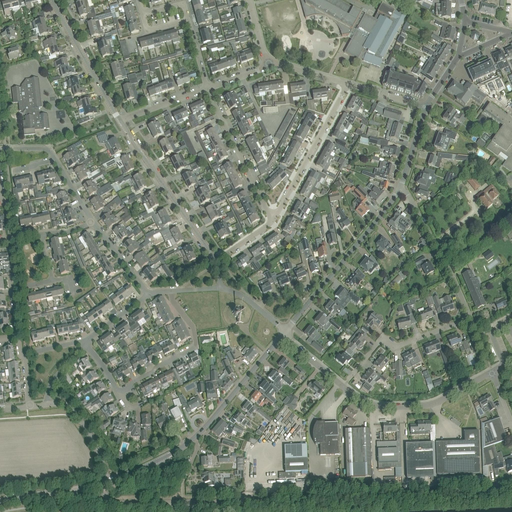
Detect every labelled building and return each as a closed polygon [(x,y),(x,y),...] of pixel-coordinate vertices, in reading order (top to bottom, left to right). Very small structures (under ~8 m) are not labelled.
[(12,0),(13,2),(10,3),(12,9),(22,6),(22,3),(20,0),(12,0)] [(20,0),(22,3),(25,3),(27,9),(32,8),(31,4),(33,3),(34,5),(34,4),(32,0),(20,0)] [(90,0),(77,4),(79,10),(90,7),(94,6),(93,4),(92,4),(90,0)] [(358,59),(380,67),(381,63),(382,61),(381,60),(383,58),(406,16),(400,13),(399,14),(395,12),(382,5),(373,20),(336,0),(300,0),(306,20),(308,19),(311,18),(314,17),(317,17),(321,17),(325,18),(329,19),(332,21),(334,23),(337,26),(340,30),(342,36),(350,35),(353,37),(344,55),(357,62),(358,59)] [(480,13),(488,15),(491,0),(472,0),(473,7),(478,6),(478,9),(481,10),(481,11),(480,13),(481,13),(480,13)] [(491,0),(488,15),(496,17),(498,9),(497,9),(499,0),(499,1),(499,0),(491,0)] [(9,10),(12,9),(10,3),(3,5),(2,2),(0,2),(0,8),(0,10),(4,9),(5,15),(10,14),(9,10)] [(441,5),(436,5),(436,13),(442,14),(452,14),(452,11),(450,11),(451,3),(441,3),(441,5)] [(201,6),(194,8),(196,14),(206,11),(204,5),(201,6)] [(90,7),(79,10),(81,17),(92,14),(90,7)] [(123,16),(126,15),(134,13),(132,7),(125,9),(126,13),(123,14),(123,16)] [(231,14),(232,17),(241,15),(240,8),(233,10),(234,14),(231,14)] [(112,16),(113,19),(117,18),(120,17),(118,12),(115,13),(114,9),(111,10),(112,13),(112,16)] [(206,11),(196,14),(197,20),(207,17),(206,11)] [(126,15),(128,21),(136,19),(134,13),(126,15)] [(218,14),(212,16),(212,19),(214,25),(213,25),(213,26),(220,24),(218,14)] [(32,22),(34,30),(45,27),(43,19),(45,19),(44,15),(37,17),(38,21),(32,22)] [(207,17),(197,20),(199,26),(204,25),(205,24),(206,24),(205,21),(208,20),(207,17)] [(128,21),(130,28),(137,26),(136,19),(128,21)] [(234,26),(235,29),(244,26),(243,20),(236,22),(237,25),(234,26)] [(88,24),(90,31),(101,28),(100,27),(99,21),(88,24)] [(14,26),(10,27),(5,28),(6,32),(5,33),(2,34),(3,37),(6,36),(10,40),(16,39),(13,30),(14,29),(14,26)] [(139,32),(137,26),(130,28),(131,34),(139,32)] [(246,33),(244,26),(235,29),(236,32),(238,31),(239,34),(240,37),(245,36),(244,33),(246,33)] [(46,29),(45,27),(34,30),(35,29),(37,34),(40,33),(41,36),(52,33),(51,28),(46,29)] [(101,29),(101,28),(90,31),(92,37),(102,35),(104,35),(103,31),(101,32),(101,29)] [(441,31),(440,38),(444,40),(448,41),(453,42),(456,31),(448,28),(446,33),(441,31)] [(210,29),(200,32),(202,38),(212,35),(211,32),(210,29)] [(170,33),(172,41),(173,44),(179,42),(178,39),(176,31),(170,33)] [(470,37),(470,40),(471,41),(473,42),(474,42),(476,42),(478,41),(479,40),(480,38),(480,37),(479,34),(478,33),(476,33),(475,32),(473,33),(471,34),(470,35),(470,37)] [(164,35),(166,42),(172,41),(170,33),(164,35)] [(48,46),(49,49),(56,47),(54,39),(57,39),(56,35),(48,37),(49,41),(48,41),(47,40),(45,40),(45,42),(44,42),(45,47),(48,46)] [(158,36),(160,44),(166,42),(164,35),(158,36)] [(212,35),(202,38),(204,44),(207,43),(208,46),(213,44),(214,44),(214,41),(212,36),(212,35)] [(430,39),(430,40),(439,46),(443,40),(433,35),(432,35),(430,39)] [(152,38),(154,46),(155,48),(161,46),(160,44),(158,36),(152,38)] [(146,40),(148,47),(154,46),(152,38),(146,40)] [(142,49),(148,47),(146,40),(140,41),(142,49)] [(109,41),(99,44),(100,47),(99,48),(100,51),(101,51),(111,48),(109,41)] [(223,46),(224,46),(223,43),(217,45),(217,48),(218,52),(222,51),(223,53),(225,52),(223,46)] [(439,49),(441,50),(448,54),(452,48),(448,46),(445,44),(442,48),(440,46),(439,49)] [(10,60),(14,59),(19,58),(17,53),(19,53),(18,49),(19,48),(18,45),(17,45),(12,47),(13,50),(8,52),(10,55),(8,56),(10,60)] [(57,49),(56,47),(49,49),(47,49),(48,53),(51,52),(52,56),(63,53),(62,48),(57,49)] [(111,48),(101,51),(103,58),(114,55),(112,48),(111,48)] [(438,55),(445,60),(448,54),(441,50),(440,51),(438,49),(437,52),(436,54),(438,55)] [(250,50),(244,52),(247,62),(253,59),(250,50)] [(241,64),(247,62),(243,51),(235,54),(237,61),(240,60),(241,64)] [(494,56),(493,56),(494,59),(495,61),(500,71),(504,69),(505,69),(509,67),(505,58),(502,52),(497,54),(496,54),(494,55),(494,56)] [(434,60),(442,65),(445,60),(438,55),(436,54),(434,56),(433,55),(431,58),(432,58),(432,59),(434,60)] [(59,69),(60,69),(68,67),(66,60),(68,59),(67,55),(60,57),(61,61),(55,62),(57,67),(61,66),(61,68),(59,69)] [(228,61),(230,68),(236,66),(233,58),(228,61)] [(385,66),(391,68),(394,61),(389,58),(385,66)] [(433,65),(439,69),(442,65),(434,60),(432,59),(430,58),(427,62),(428,63),(432,65),(431,65),(433,66),(433,65)] [(216,65),(218,72),(224,70),(222,63),(218,64),(217,60),(215,61),(216,65)] [(212,74),(218,72),(216,65),(215,61),(208,63),(212,74)] [(222,63),(224,70),(230,68),(228,61),(222,63)] [(468,71),(473,83),(496,73),(490,61),(482,65),(481,63),(473,67),(474,69),(468,71)] [(423,68),(435,76),(439,69),(433,65),(433,66),(431,65),(432,65),(428,63),(427,62),(423,68)] [(111,66),(113,72),(124,69),(122,63),(111,66)] [(68,69),(68,67),(60,69),(61,74),(63,73),(63,76),(74,73),(73,68),(68,69)] [(432,82),(435,76),(423,68),(422,71),(415,67),(412,72),(418,76),(420,74),(427,79),(432,82)] [(126,76),(124,69),(113,72),(115,79),(126,76)] [(182,78),(184,84),(190,82),(189,79),(194,78),(192,74),(188,75),(186,71),(180,73),(182,78)] [(414,95),(421,98),(427,87),(419,83),(419,84),(417,83),(417,81),(394,75),(395,72),(390,71),(389,75),(386,74),(382,86),(390,88),(397,90),(412,95),(412,93),(414,94),(414,95)] [(178,87),(184,84),(182,78),(180,73),(177,74),(179,79),(176,80),(178,87)] [(72,77),(66,79),(67,82),(66,82),(68,90),(71,89),(79,87),(80,87),(79,86),(80,85),(79,82),(78,82),(77,79),(79,79),(78,75),(73,77),(72,77)] [(124,87),(125,94),(136,91),(134,85),(138,83),(138,82),(140,82),(139,81),(144,80),(143,77),(129,81),(130,86),(124,87)] [(14,88),(12,89),(13,93),(14,93),(14,95),(13,95),(13,97),(14,97),(14,98),(13,99),(14,102),(14,103),(18,103),(19,103),(20,111),(22,111),(23,112),(26,114),(26,117),(25,117),(25,121),(26,126),(23,126),(24,136),(35,134),(35,130),(40,130),(50,129),(49,124),(48,114),(40,115),(39,109),(40,109),(40,108),(42,108),(39,78),(26,80),(22,86),(21,86),(22,87),(14,88)] [(166,83),(168,90),(174,88),(171,79),(165,81),(166,83)] [(160,86),(162,92),(168,90),(166,83),(165,81),(166,84),(160,86)] [(499,81),(492,84),(495,92),(503,89),(499,81)] [(154,88),(156,95),(162,92),(160,86),(159,82),(153,84),(154,88)] [(276,83),(278,94),(284,93),(283,82),(276,83)] [(454,82),(447,91),(458,98),(456,100),(465,106),(470,99),(480,106),(486,98),(464,82),(463,84),(461,83),(461,84),(460,86),(454,82)] [(150,97),(156,95),(154,88),(153,84),(150,85),(151,89),(148,90),(150,97)] [(297,85),(299,97),(306,96),(305,84),(297,85)] [(492,84),(482,89),(489,95),(495,92),(492,84)] [(259,94),(265,93),(264,85),(258,86),(254,87),(255,95),(259,94)] [(288,94),(289,104),(294,106),(293,98),(299,97),(297,85),(290,86),(291,94),(288,94)] [(79,87),(71,89),(73,89),(75,96),(81,95),(86,93),(84,88),(80,89),(80,87),(79,87)] [(320,91),(321,99),(328,98),(328,101),(332,100),(330,91),(327,92),(327,90),(320,91)] [(136,91),(125,94),(127,101),(133,99),(133,101),(138,99),(136,91)] [(310,101),(312,111),(315,112),(315,109),(316,109),(316,106),(316,104),(317,104),(317,100),(321,99),(320,91),(312,92),(314,100),(310,101)] [(235,92),(224,98),(227,104),(238,98),(235,92)] [(285,102),(279,102),(279,105),(286,105),(289,104),(288,94),(284,95),(285,102)] [(83,101),(78,103),(79,107),(80,110),(84,109),(90,107),(88,100),(90,99),(89,95),(85,97),(82,97),(83,101)] [(238,98),(227,104),(230,109),(233,108),(234,110),(242,106),(238,98)] [(353,98),(350,104),(360,109),(363,103),(353,98)] [(196,105),(201,116),(204,114),(202,110),(206,109),(202,102),(196,105)] [(375,110),(373,114),(374,111),(378,113),(377,115),(383,116),(383,117),(399,121),(400,119),(398,118),(398,116),(397,115),(398,112),(385,109),(384,108),(384,107),(379,104),(379,103),(375,110)] [(360,109),(350,104),(347,109),(357,115),(360,109)] [(190,108),(193,115),(196,113),(198,117),(201,116),(196,105),(190,108)] [(490,105),(484,113),(503,127),(487,148),(498,156),(500,152),(509,158),(503,166),(511,172),(511,144),(511,143),(511,134),(511,133),(511,118),(507,115),(506,117),(490,105)] [(80,110),(79,110),(80,114),(81,114),(85,113),(86,116),(97,113),(95,108),(91,110),(90,107),(84,109),(80,110)] [(235,120),(242,117),(238,108),(235,110),(236,112),(232,114),(235,120)] [(443,119),(447,122),(450,124),(455,117),(457,119),(462,122),(466,116),(461,113),(459,116),(457,114),(450,109),(448,112),(447,114),(447,113),(443,119)] [(179,112),(183,120),(189,117),(185,110),(179,112)] [(307,118),(305,121),(313,125),(316,119),(311,117),(311,116),(313,113),(306,111),(304,116),(307,118)] [(168,112),(164,114),(166,118),(169,124),(171,123),(173,122),(170,116),(168,112)] [(183,122),(183,120),(179,112),(173,115),(177,123),(177,124),(183,122)] [(344,114),(341,120),(350,125),(351,126),(355,120),(344,114)] [(235,120),(238,125),(247,121),(244,115),(235,120)] [(289,126),(292,128),(298,116),(296,115),(289,126)] [(487,118),(482,115),(477,121),(486,127),(488,124),(484,121),(487,118)] [(341,120),(338,126),(347,130),(350,125),(341,120)] [(397,125),(398,121),(395,120),(393,124),(390,123),(388,130),(400,134),(402,127),(397,125)] [(238,125),(241,131),(250,127),(247,121),(238,125)] [(305,121),(302,126),(310,130),(313,125),(305,121)] [(358,128),(357,129),(363,132),(367,124),(362,121),(361,123),(363,125),(360,129),(358,128)] [(151,133),(161,128),(162,127),(159,122),(148,127),(151,133)] [(302,126),(299,132),(307,136),(310,130),(302,126)] [(338,126),(335,131),(346,137),(347,134),(343,132),(344,129),(347,130),(338,126)] [(251,130),(250,127),(241,131),(244,137),(250,134),(254,132),(252,130),(251,130)] [(164,134),(161,128),(151,133),(154,138),(164,134)] [(167,132),(165,134),(166,136),(172,133),(178,131),(177,128),(174,129),(171,131),(170,130),(167,131),(167,132)] [(208,136),(209,139),(217,135),(214,129),(213,129),(213,128),(207,131),(207,132),(204,133),(206,137),(208,136)] [(365,133),(364,135),(377,139),(379,132),(368,129),(367,134),(365,133)] [(398,141),(400,134),(388,130),(386,139),(390,140),(389,142),(392,143),(393,139),(398,141)] [(456,134),(450,132),(445,130),(443,135),(438,134),(434,147),(439,149),(441,150),(445,138),(453,141),(456,134)] [(343,143),(346,137),(335,131),(332,137),(343,143)] [(304,141),(307,136),(299,132),(298,134),(296,133),(295,136),(304,141)] [(107,147),(109,151),(119,146),(116,139),(110,142),(106,135),(98,138),(101,144),(106,145),(107,147)] [(209,139),(212,144),(219,140),(217,135),(209,139)] [(381,140),(377,139),(364,135),(361,135),(360,136),(360,137),(361,138),(360,142),(368,145),(369,143),(380,146),(381,140)] [(245,139),(249,147),(258,143),(258,142),(255,136),(250,138),(249,137),(245,139)] [(160,143),(163,149),(174,144),(171,138),(160,143)] [(480,139),(476,143),(482,148),(486,144),(480,139)] [(212,151),(215,150),(222,146),(219,140),(212,144),(209,146),(212,151)] [(293,142),(290,148),(298,152),(301,146),(293,142)] [(328,143),(325,149),(334,154),(338,149),(328,143)] [(163,149),(166,155),(177,150),(174,144),(163,149)] [(256,144),(249,147),(252,153),(258,149),(256,144)] [(64,158),(63,159),(64,160),(65,161),(66,160),(67,163),(76,157),(75,155),(73,152),(77,150),(76,148),(74,145),(67,149),(70,154),(64,157),(64,158)] [(122,152),(119,146),(109,151),(112,157),(122,152)] [(215,150),(218,155),(225,152),(222,146),(215,150)] [(388,155),(393,157),(398,158),(400,150),(394,148),(383,146),(382,150),(389,152),(388,155)] [(252,153),(254,159),(264,154),(263,153),(264,153),(261,148),(252,153)] [(290,148),(287,153),(295,157),(298,152),(290,148)] [(322,155),(331,160),(333,160),(334,158),(333,157),(334,154),(325,149),(322,155)] [(203,152),(198,155),(202,163),(206,161),(207,161),(203,152)] [(228,157),(225,152),(218,155),(216,156),(219,162),(220,161),(228,157)] [(283,158),(292,163),(295,157),(287,153),(285,152),(283,154),(286,156),(284,158),(283,158)] [(171,160),(174,166),(185,161),(182,155),(171,160)] [(262,155),(254,159),(259,167),(257,168),(259,170),(268,166),(265,160),(264,161),(262,155)] [(319,160),(330,166),(331,163),(330,163),(331,160),(322,155),(319,160)] [(76,157),(67,163),(68,165),(68,166),(69,167),(69,168),(70,167),(70,168),(74,165),(77,163),(78,166),(83,163),(86,161),(84,158),(79,161),(78,159),(76,157)] [(121,168),(131,163),(128,157),(118,162),(119,164),(117,165),(119,169),(121,168)] [(428,165),(433,167),(439,169),(441,160),(437,159),(431,157),(428,165)] [(289,168),(292,163),(283,158),(280,163),(284,166),(289,168)] [(343,159),(341,158),(339,161),(338,163),(341,165),(344,166),(345,165),(347,161),(345,160),(343,159)] [(327,172),(330,166),(319,160),(316,166),(320,168),(323,169),(327,172),(325,174),(330,176),(335,179),(336,177),(327,172)] [(100,170),(113,164),(112,161),(102,166),(99,167),(100,170)] [(188,167),(185,161),(174,166),(177,172),(188,167)] [(386,171),(394,173),(395,168),(391,166),(391,164),(384,162),(384,163),(381,162),(380,166),(383,166),(382,170),(386,171)] [(134,170),(131,163),(121,168),(124,175),(128,173),(134,170)] [(226,170),(227,173),(234,169),(231,164),(224,167),(224,166),(220,168),(222,171),(226,170)] [(74,171),(78,176),(87,170),(85,167),(84,165),(74,171)] [(503,167),(500,170),(505,177),(509,174),(503,167)] [(87,170),(78,176),(81,182),(88,177),(89,180),(93,177),(101,172),(99,169),(91,174),(89,173),(87,170)] [(227,173),(230,178),(237,175),(234,169),(227,173)] [(50,180),(50,183),(51,183),(50,180),(53,180),(54,184),(62,182),(57,174),(55,175),(54,170),(48,172),(49,180),(50,180)] [(418,189),(416,194),(427,198),(429,193),(427,192),(428,188),(429,188),(434,172),(429,170),(428,174),(425,173),(425,175),(422,174),(420,179),(418,179),(417,184),(421,185),(419,190),(418,189)] [(276,175),(282,181),(286,177),(281,171),(276,175)] [(393,179),(394,173),(386,171),(385,175),(373,172),(372,175),(380,177),(380,178),(387,180),(388,177),(393,179)] [(44,181),(45,184),(50,183),(50,180),(49,180),(48,172),(42,173),(42,174),(43,174),(44,181)] [(93,177),(89,180),(90,182),(91,181),(92,182),(103,175),(103,174),(101,172),(93,177)] [(183,177),(186,182),(195,178),(193,172),(183,177)] [(312,172),(309,178),(318,183),(319,183),(322,178),(325,179),(326,176),(318,172),(317,175),(312,172)] [(446,175),(444,182),(449,183),(458,175),(448,173),(447,176),(446,175)] [(132,179),(130,180),(133,186),(143,181),(140,175),(132,179)] [(227,179),(230,185),(233,184),(239,180),(237,175),(230,178),(227,179)] [(271,179),(277,185),(282,181),(276,175),(271,179)] [(32,176),(26,178),(28,186),(29,189),(29,191),(34,190),(34,189),(34,187),(33,185),(34,185),(33,181),(32,176)] [(472,177),(467,181),(475,191),(480,187),(472,177)] [(26,178),(20,179),(22,187),(23,189),(23,190),(29,189),(28,186),(26,178)] [(195,178),(186,182),(189,188),(199,183),(198,180),(194,182),(193,179),(195,178)] [(309,178),(306,184),(315,188),(318,183),(309,178)] [(273,190),(277,185),(271,179),(267,184),(273,190)] [(242,186),(239,180),(233,184),(230,185),(233,190),(235,189),(242,186)] [(90,182),(83,186),(87,191),(96,185),(95,183),(93,184),(92,182),(91,181),(90,182)] [(143,181),(133,186),(137,193),(142,190),(146,188),(143,181)] [(96,185),(87,191),(90,196),(94,194),(96,196),(108,188),(111,186),(109,184),(99,190),(96,185)] [(306,184),(303,189),(312,194),(315,188),(306,184)] [(499,196),(494,190),(495,189),(492,185),(483,192),(485,195),(483,196),(479,200),(487,209),(491,206),(493,204),(491,202),(499,196)] [(373,187),(370,190),(383,201),(387,196),(383,193),(381,191),(380,191),(374,186),(373,187)] [(357,189),(365,198),(368,195),(360,187),(357,189)] [(91,202),(94,207),(104,201),(102,198),(101,198),(100,197),(110,191),(108,188),(96,196),(97,198),(91,202)] [(195,193),(197,199),(207,194),(204,188),(195,193)] [(309,199),(312,194),(303,189),(300,195),(309,199)] [(354,192),(353,193),(359,199),(361,201),(357,205),(357,206),(359,208),(355,211),(356,212),(360,215),(362,218),(369,211),(366,209),(362,205),(367,200),(365,198),(357,189),(357,190),(356,190),(354,192)] [(370,194),(368,196),(372,200),(372,201),(375,203),(379,206),(383,201),(370,190),(369,189),(372,192),(370,194)] [(57,196),(59,201),(68,198),(67,195),(66,196),(65,192),(62,193),(61,190),(53,193),(54,197),(57,196)] [(333,192),(331,193),(332,195),(329,196),(330,202),(340,200),(339,194),(338,194),(338,191),(335,192),(333,192)] [(238,196),(241,202),(248,198),(245,192),(238,196)] [(144,205),(145,204),(156,199),(152,193),(141,199),(144,205)] [(129,204),(142,197),(141,194),(136,197),(131,200),(126,202),(127,203),(128,202),(129,204)] [(210,200),(207,194),(197,199),(200,205),(210,200)] [(60,207),(61,210),(67,208),(66,205),(69,204),(68,200),(69,200),(68,198),(59,201),(57,202),(59,207),(60,207)] [(241,202),(243,207),(251,203),(248,198),(241,202)] [(159,206),(156,199),(145,204),(148,211),(159,206)] [(116,204),(103,213),(105,216),(101,219),(105,224),(114,217),(113,215),(110,217),(108,214),(118,207),(117,206),(122,203),(120,200),(116,204)] [(104,201),(94,207),(97,212),(101,210),(104,208),(103,205),(105,203),(104,201)] [(103,212),(103,213),(116,204),(115,203),(114,201),(106,207),(104,208),(101,210),(103,212)] [(309,205),(313,207),(318,210),(319,209),(318,205),(318,204),(312,201),(309,205)] [(243,207),(246,213),(253,209),(251,203),(243,207)] [(298,203),(295,208),(305,214),(308,208),(305,206),(302,205),(298,203)] [(206,210),(209,215),(219,210),(217,205),(213,206),(206,210)] [(61,213),(63,219),(75,214),(74,212),(73,212),(72,209),(68,211),(67,208),(61,210),(58,211),(59,213),(60,214),(61,213)] [(293,210),(292,212),(292,214),(294,215),(295,216),(293,218),(298,221),(302,223),(303,220),(302,219),(305,214),(295,208),(294,210),(293,210)] [(246,213),(249,218),(256,215),(253,209),(246,213)] [(338,223),(340,225),(342,230),(350,224),(340,209),(337,211),(342,220),(338,223)] [(222,216),(219,210),(209,215),(212,221),(222,216)] [(155,216),(158,222),(168,217),(165,211),(155,216)] [(121,218),(123,221),(130,215),(128,212),(121,218)] [(30,213),(25,215),(26,218),(25,218),(27,226),(29,226),(29,225),(32,224),(33,227),(33,226),(33,224),(31,217),(30,213)] [(394,219),(407,230),(411,225),(406,221),(405,222),(403,220),(406,216),(403,213),(401,216),(397,213),(394,217),(395,217),(394,219)] [(76,217),(75,214),(63,219),(65,224),(67,224),(68,227),(74,224),(73,221),(76,220),(75,217),(76,217)] [(130,215),(123,221),(125,223),(132,218),(130,215)] [(257,217),(256,215),(249,218),(247,219),(250,225),(259,220),(260,219),(258,216),(257,217)] [(114,217),(105,224),(109,229),(119,221),(117,217),(116,219),(114,217)] [(171,223),(168,217),(157,222),(160,229),(165,226),(171,223)] [(287,223),(286,225),(293,229),(297,222),(290,218),(289,219),(288,219),(287,222),(287,223)] [(405,233),(407,230),(394,219),(393,221),(392,220),(389,224),(392,227),(390,229),(395,233),(397,229),(396,228),(397,227),(405,233)] [(215,228),(218,233),(228,228),(225,222),(215,228)] [(113,231),(117,236),(126,229),(125,227),(124,227),(123,225),(122,225),(121,225),(113,231)] [(131,231),(133,234),(140,229),(138,226),(138,225),(136,226),(137,227),(131,231)] [(293,229),(286,225),(285,227),(284,227),(283,229),(283,230),(283,231),(290,235),(291,232),(295,234),(296,231),(293,229)] [(155,231),(145,235),(148,239),(153,236),(161,233),(167,230),(165,226),(160,229),(155,232),(155,231)] [(231,234),(228,228),(218,233),(221,239),(231,234)] [(126,229),(117,236),(121,241),(128,236),(127,235),(130,233),(129,230),(128,231),(126,230),(127,229),(126,229)] [(140,229),(133,234),(136,237),(142,232),(140,229)] [(180,235),(177,229),(166,234),(167,236),(164,238),(166,242),(180,235)] [(82,237),(85,242),(92,238),(91,236),(90,236),(88,233),(82,237)] [(273,236),(271,238),(276,246),(279,244),(277,242),(280,240),(276,234),(275,233),(273,235),(273,236)] [(180,235),(170,241),(173,246),(183,241),(180,235)] [(331,236),(328,236),(328,240),(329,245),(336,244),(335,239),(334,235),(331,236)] [(391,237),(396,246),(401,243),(395,235),(391,237)] [(286,238),(294,245),(296,243),(289,237),(288,236),(286,238)] [(85,242),(88,247),(94,244),(92,240),(93,240),(92,238),(85,242)] [(124,245),(128,249),(137,243),(133,238),(131,240),(130,240),(124,245)] [(270,248),(275,244),(271,238),(265,241),(270,248)] [(292,248),(294,245),(286,238),(284,241),(287,244),(292,248)] [(382,238),(377,245),(380,247),(378,250),(382,253),(384,251),(385,250),(390,254),(392,252),(392,251),(389,248),(391,245),(386,242),(382,238)] [(141,246),(143,248),(150,243),(148,240),(141,246)] [(308,240),(302,241),(303,245),(303,248),(303,250),(304,251),(309,250),(310,250),(308,240)] [(137,243),(128,249),(131,254),(140,247),(137,243)] [(150,243),(143,248),(145,251),(152,246),(150,243)] [(326,243),(317,245),(320,258),(327,256),(325,248),(327,248),(326,243)] [(88,247),(91,252),(98,248),(97,246),(96,247),(94,244),(88,247)] [(257,247),(255,248),(261,257),(264,256),(262,253),(265,251),(260,245),(259,244),(257,246),(257,247)] [(395,250),(393,253),(398,257),(401,254),(396,246),(393,249),(395,250)] [(180,252),(183,258),(193,253),(190,247),(180,252)] [(91,252),(94,257),(100,254),(98,251),(100,250),(98,248),(91,252)] [(250,258),(253,261),(254,260),(254,258),(258,256),(259,259),(261,257),(255,248),(250,252),(253,257),(250,258)] [(134,258),(138,263),(147,256),(143,251),(134,258)] [(489,251),(483,256),(487,261),(493,256),(489,251)] [(2,253),(4,266),(9,266),(9,267),(13,267),(12,257),(8,258),(8,254),(5,255),(5,253),(2,253)] [(196,261),(193,253),(183,258),(186,264),(192,261),(193,262),(196,261)] [(99,262),(100,263),(107,258),(106,257),(104,258),(103,256),(102,257),(100,254),(94,257),(97,263),(99,262)] [(150,259),(152,262),(160,257),(158,254),(150,259)] [(250,264),(248,259),(245,255),(238,260),(239,261),(236,263),(239,268),(246,263),(248,265),(250,264)] [(147,256),(138,263),(142,268),(148,263),(146,260),(149,258),(147,256)] [(160,257),(152,262),(155,265),(162,260),(160,257)] [(311,258),(308,259),(310,265),(311,268),(312,273),(318,271),(317,268),(318,267),(317,264),(317,263),(315,264),(313,257),(311,258)] [(107,258),(100,263),(102,267),(108,263),(106,260),(107,259),(107,258)] [(367,258),(360,266),(364,269),(363,270),(367,273),(368,272),(373,266),(375,268),(376,269),(379,265),(378,264),(375,260),(373,263),(367,258)] [(424,258),(419,260),(414,262),(418,270),(420,270),(422,269),(426,276),(427,275),(427,276),(434,272),(429,263),(426,265),(425,262),(426,261),(424,258)] [(102,267),(105,272),(112,267),(111,265),(110,266),(108,263),(102,267)] [(298,268),(294,270),(295,273),(296,275),(298,279),(299,280),(302,279),(302,278),(306,276),(304,271),(301,265),(297,266),(298,268)] [(143,273),(147,277),(156,271),(152,266),(150,268),(143,273)] [(114,270),(112,267),(105,272),(108,276),(105,277),(108,281),(112,279),(110,276),(114,273),(113,270),(114,270)] [(181,277),(186,274),(183,269),(177,272),(181,277)] [(156,271),(147,277),(151,282),(157,277),(155,274),(157,273),(156,271)] [(275,284),(272,277),(269,271),(264,274),(266,279),(263,280),(265,285),(261,287),(264,294),(272,291),(269,285),(273,284),(274,283),(275,284)] [(398,274),(399,275),(389,284),(393,289),(406,277),(401,271),(398,274)] [(471,271),(462,275),(469,291),(478,287),(471,271)] [(346,282),(346,283),(346,284),(351,288),(355,284),(358,286),(361,283),(363,280),(362,280),(365,277),(361,273),(358,277),(354,274),(348,281),(348,280),(347,280),(346,282)] [(272,277),(275,284),(279,283),(280,287),(290,283),(287,276),(278,280),(276,276),(272,277)] [(124,290),(130,297),(134,293),(129,286),(124,290)] [(478,287),(469,291),(477,309),(485,305),(478,287)] [(337,298),(334,301),(338,305),(340,307),(343,303),(345,300),(348,297),(345,295),(347,293),(346,292),(345,292),(342,289),(335,296),(337,298)] [(120,293),(125,300),(130,297),(124,290),(120,293)] [(347,293),(345,295),(348,297),(351,300),(356,305),(357,305),(361,300),(357,297),(351,292),(349,294),(347,293)] [(32,303),(35,302),(33,293),(31,294),(31,295),(28,296),(29,301),(26,301),(27,307),(33,306),(32,303)] [(115,296),(120,302),(124,299),(125,300),(120,293),(115,296)] [(115,306),(120,302),(115,296),(114,294),(111,296),(112,298),(111,299),(115,306)] [(154,301),(157,307),(166,302),(163,296),(154,301)] [(432,297),(431,297),(434,305),(435,304),(435,305),(437,310),(441,309),(443,313),(454,309),(451,301),(449,296),(444,298),(443,299),(445,303),(441,305),(439,300),(436,301),(435,297),(432,298),(432,297)] [(426,299),(429,307),(433,305),(434,305),(431,297),(430,298),(430,297),(426,299)] [(506,299),(495,304),(498,309),(508,305),(506,299)] [(104,305),(109,312),(113,309),(108,302),(104,305)] [(157,307),(160,313),(169,308),(166,302),(157,307)] [(327,305),(324,308),(325,308),(325,309),(329,312),(330,313),(331,314),(331,313),(334,310),(339,314),(343,309),(342,308),(340,307),(338,305),(336,307),(331,302),(327,306),(327,305)] [(99,308),(104,315),(109,312),(104,305),(99,308)] [(94,311),(99,318),(103,315),(104,316),(104,315),(99,308),(94,311)] [(160,313),(163,319),(172,314),(169,308),(160,313)] [(423,308),(418,310),(419,313),(420,317),(422,321),(433,317),(432,312),(430,309),(424,311),(423,308)] [(235,317),(236,317),(237,318),(238,318),(239,317),(240,317),(240,316),(241,316),(241,315),(241,314),(241,313),(241,312),(240,311),(239,310),(238,310),(237,310),(236,310),(235,310),(235,311),(234,311),(234,312),(233,313),(233,314),(234,315),(234,316),(235,317)] [(90,314),(95,321),(99,318),(94,311),(90,314)] [(135,313),(143,324),(146,322),(145,321),(150,318),(146,313),(143,315),(140,311),(138,312),(137,311),(135,313)] [(134,322),(131,324),(137,333),(142,329),(140,327),(143,324),(135,313),(132,315),(133,316),(131,318),(134,322)] [(383,321),(379,318),(374,313),(368,319),(369,320),(366,324),(371,328),(374,324),(378,327),(383,321)] [(90,324),(95,321),(90,314),(85,318),(84,316),(81,317),(83,319),(82,319),(84,322),(87,320),(90,324)] [(175,320),(172,314),(163,319),(166,325),(175,320)] [(315,321),(318,325),(323,329),(326,326),(325,326),(329,321),(320,314),(315,321)] [(73,325),(75,333),(81,332),(80,327),(86,326),(80,319),(78,320),(78,321),(72,322),(73,325)] [(173,324),(176,330),(184,325),(181,319),(173,324)] [(332,319),(329,323),(339,331),(341,327),(332,319)] [(411,327),(410,322),(409,319),(397,321),(399,330),(411,327)] [(8,326),(8,320),(0,320),(0,332),(3,332),(3,329),(5,329),(5,326),(8,326)] [(67,325),(69,334),(75,333),(73,325),(72,322),(72,321),(67,322),(67,325)] [(120,326),(127,334),(128,336),(131,334),(133,336),(137,333),(131,324),(128,326),(126,323),(123,325),(123,324),(120,326)] [(176,330),(179,336),(187,331),(184,325),(176,330)] [(118,333),(115,335),(119,340),(127,334),(120,326),(118,327),(119,328),(116,330),(118,333)] [(318,334),(314,330),(310,327),(304,333),(310,338),(313,340),(318,334)] [(352,337),(363,346),(367,341),(364,338),(366,336),(367,336),(361,331),(359,329),(352,337)] [(190,337),(187,331),(179,336),(182,342),(190,337)] [(106,334),(104,336),(110,343),(113,341),(115,343),(119,340),(115,335),(113,337),(110,333),(107,335),(106,334)] [(455,334),(447,337),(449,343),(451,347),(458,344),(458,346),(462,345),(459,335),(456,337),(455,334)] [(112,346),(110,343),(104,336),(102,337),(102,338),(100,340),(103,344),(100,346),(104,351),(108,348),(112,346)] [(362,347),(363,346),(352,337),(351,339),(349,342),(345,339),(344,341),(348,345),(347,347),(348,348),(351,351),(355,347),(359,350),(359,349),(361,350),(362,348),(362,347)] [(165,344),(170,352),(175,350),(173,346),(175,345),(174,342),(173,340),(172,339),(171,340),(170,341),(169,340),(168,340),(164,342),(166,344),(165,344)] [(424,346),(426,350),(427,354),(440,349),(437,341),(424,346)] [(314,342),(311,345),(320,353),(322,355),(325,351),(323,350),(323,349),(314,342)] [(165,344),(161,347),(160,346),(157,347),(160,352),(163,351),(165,355),(170,352),(165,344)] [(150,352),(154,360),(159,358),(157,354),(160,352),(157,347),(156,345),(154,346),(153,347),(154,349),(155,350),(150,352)] [(247,347),(242,353),(245,356),(244,357),(250,362),(257,354),(251,348),(250,350),(247,347)] [(141,352),(145,360),(148,359),(150,363),(154,360),(150,352),(146,355),(145,353),(143,351),(141,352)] [(231,351),(226,354),(231,363),(236,360),(231,351)] [(413,351),(402,356),(405,361),(403,362),(403,367),(407,366),(409,369),(421,362),(416,354),(415,355),(413,351)] [(445,351),(441,352),(444,360),(445,360),(446,363),(447,367),(451,366),(449,362),(448,359),(445,351)] [(135,360),(139,368),(144,365),(142,362),(145,360),(141,352),(138,354),(138,355),(134,357),(135,360)] [(340,357),(339,356),(336,360),(343,366),(346,362),(348,363),(352,359),(344,352),(340,357)] [(201,355),(198,357),(196,353),(189,357),(191,361),(187,362),(190,367),(190,368),(197,365),(195,362),(202,359),(201,355)] [(377,361),(385,367),(388,362),(381,356),(377,361)] [(83,372),(84,375),(89,371),(87,372),(86,370),(91,366),(86,359),(82,361),(80,357),(75,362),(79,367),(79,368),(78,368),(78,369),(78,370),(79,372),(80,373),(81,373),(83,372)] [(125,360),(130,368),(132,367),(134,371),(139,368),(135,360),(130,362),(130,361),(128,358),(125,360)] [(281,367),(278,370),(282,373),(284,370),(287,366),(291,370),(293,367),(284,359),(279,365),(281,367)] [(121,369),(120,369),(125,377),(130,375),(127,370),(130,368),(125,360),(122,361),(124,363),(119,366),(121,369)] [(223,362),(225,370),(224,372),(224,373),(218,380),(219,383),(218,384),(221,386),(220,387),(226,392),(233,384),(226,378),(233,373),(231,369),(230,367),(228,360),(223,362)] [(381,371),(385,367),(377,361),(375,361),(374,363),(374,364),(374,365),(381,371)] [(179,375),(184,373),(189,370),(187,365),(183,367),(181,362),(178,364),(177,363),(174,364),(179,375)] [(117,375),(120,380),(125,377),(120,369),(116,372),(114,374),(115,376),(117,375)] [(172,371),(176,381),(177,382),(178,384),(177,385),(176,384),(173,385),(176,390),(176,389),(180,387),(183,385),(175,369),(172,371)] [(164,375),(168,383),(173,380),(174,382),(176,381),(172,371),(171,370),(166,373),(167,374),(164,375)] [(377,376),(370,370),(369,371),(368,371),(366,372),(367,374),(366,374),(373,380),(377,376)] [(89,371),(84,375),(81,377),(85,382),(88,380),(90,383),(99,378),(95,372),(91,374),(89,371)] [(282,379),(277,375),(273,372),(268,378),(277,385),(282,379)] [(379,373),(377,376),(381,379),(385,383),(387,380),(382,376),(379,373)] [(64,376),(69,384),(73,382),(67,374),(64,376)] [(362,387),(369,392),(372,387),(369,384),(373,380),(366,374),(365,375),(364,375),(362,377),(363,378),(362,379),(366,383),(365,384),(362,387)] [(155,379),(160,389),(163,387),(163,385),(168,383),(164,375),(161,377),(160,376),(155,379)] [(289,385),(292,382),(285,376),(283,380),(289,385)] [(152,391),(157,388),(158,390),(160,389),(155,379),(151,381),(151,382),(148,383),(152,391)] [(96,382),(92,385),(90,386),(93,391),(95,389),(98,394),(106,389),(102,382),(98,385),(96,382)] [(211,382),(205,382),(206,386),(206,392),(207,395),(207,400),(216,399),(216,394),(215,392),(214,392),(213,386),(213,385),(213,382),(211,382)] [(261,389),(259,391),(267,398),(274,403),(276,400),(271,396),(275,392),(276,393),(276,392),(277,393),(279,390),(272,385),(271,384),(269,386),(264,382),(260,388),(261,389)] [(308,386),(316,393),(314,395),(318,399),(321,396),(320,395),(325,389),(316,382),(314,385),(311,383),(308,386)] [(153,394),(152,391),(148,383),(145,385),(144,384),(140,387),(145,397),(148,395),(148,396),(153,394)] [(253,395),(251,397),(252,398),(251,398),(255,402),(256,403),(259,405),(262,401),(264,403),(263,403),(270,408),(274,403),(267,398),(266,400),(264,399),(265,399),(261,396),(260,395),(256,392),(254,395),(253,395)] [(102,407),(105,405),(113,399),(109,393),(101,399),(102,401),(101,402),(100,404),(102,407)] [(287,404),(286,405),(293,411),(294,410),(297,406),(295,404),(299,399),(294,395),(287,404)] [(476,408),(480,406),(482,409),(487,406),(490,411),(496,408),(493,403),(493,402),(489,395),(479,400),(479,399),(477,400),(478,402),(474,404),(476,408)] [(186,401),(181,403),(183,410),(186,409),(188,413),(197,408),(198,407),(199,408),(204,406),(201,402),(198,396),(194,398),(191,400),(190,401),(191,403),(188,405),(187,403),(186,401)] [(87,404),(84,406),(86,409),(100,400),(98,397),(90,402),(87,404)] [(160,405),(164,412),(169,410),(166,405),(165,406),(163,403),(160,405)] [(248,403),(242,409),(246,412),(247,413),(251,415),(254,412),(255,410),(256,410),(255,409),(253,407),(251,406),(248,403)] [(108,405),(102,409),(106,415),(107,414),(110,417),(119,411),(114,405),(110,408),(108,405)] [(256,410),(255,410),(270,423),(273,420),(258,407),(256,410)] [(348,408),(343,414),(349,419),(346,422),(352,426),(356,421),(353,419),(356,414),(348,408)] [(171,412),(172,415),(175,420),(182,416),(179,411),(177,409),(175,410),(171,412)] [(232,418),(230,421),(234,424),(236,421),(239,424),(239,423),(244,427),(248,422),(243,418),(244,417),(239,413),(234,419),(232,418)] [(146,425),(151,425),(151,420),(150,421),(149,415),(142,416),(143,428),(146,428),(146,425)] [(165,415),(157,420),(155,421),(160,429),(170,423),(167,418),(165,415)] [(481,422),(481,423),(482,444),(482,449),(494,445),(507,441),(504,431),(503,429),(499,417),(494,418),(488,420),(485,421),(481,422)] [(115,420),(113,426),(115,427),(113,433),(121,435),(122,431),(125,432),(127,424),(124,423),(124,422),(122,421),(123,420),(117,418),(117,421),(115,420)] [(216,426),(225,433),(226,434),(231,436),(233,431),(242,435),(244,430),(235,426),(233,431),(221,420),(216,426)] [(99,428),(101,431),(110,424),(108,421),(99,428)] [(141,436),(141,432),(140,425),(137,425),(136,421),(130,422),(130,426),(128,426),(129,432),(132,432),(133,437),(141,436)] [(430,422),(418,422),(418,425),(418,432),(425,432),(425,431),(426,431),(429,431),(431,431),(431,443),(436,443),(435,425),(430,425),(430,422)] [(313,434),(313,435),(313,437),(313,438),(313,439),(313,440),(314,441),(314,443),(315,444),(315,445),(320,445),(320,455),(329,455),(340,455),(340,433),(339,424),(338,424),(338,423),(323,424),(323,423),(317,423),(316,424),(316,425),(315,426),(314,427),(314,428),(313,429),(313,430),(313,432),(313,433),(313,434)] [(397,432),(396,423),(383,424),(384,433),(397,432)] [(223,435),(225,433),(216,426),(211,431),(220,439),(223,435)] [(345,430),(347,478),(372,477),(370,429),(345,430)] [(464,442),(442,443),(442,461),(443,475),(480,474),(479,460),(478,431),(466,432),(464,432),(464,434),(464,442)] [(223,439),(221,444),(234,448),(237,449),(238,446),(235,445),(235,443),(223,439)] [(402,478),(401,463),(400,440),(397,440),(397,442),(377,443),(377,447),(377,450),(378,450),(379,468),(395,468),(396,478),(402,478)] [(406,444),(406,463),(437,462),(436,443),(431,443),(419,444),(411,444),(406,444)] [(494,445),(482,449),(483,467),(487,466),(488,466),(493,464),(493,466),(500,464),(500,463),(497,454),(494,445)] [(285,473),(279,473),(279,479),(296,479),(295,472),(308,472),(308,460),(308,459),(307,446),(285,446),(285,460),(285,461),(285,473)] [(222,457),(219,457),(219,461),(219,462),(219,463),(230,463),(230,462),(234,462),(234,459),(234,458),(236,458),(236,453),(231,453),(231,454),(232,456),(222,457)] [(207,458),(202,458),(202,466),(208,466),(208,467),(213,467),(212,455),(207,455),(207,458)] [(500,464),(493,466),(494,470),(497,469),(504,467),(503,467),(506,466),(508,472),(511,471),(511,456),(507,457),(509,462),(505,463),(505,462),(500,463),(500,464)] [(437,478),(436,462),(406,463),(407,471),(407,479),(437,478)] [(213,482),(213,477),(212,476),(210,476),(210,473),(203,474),(204,476),(202,476),(203,478),(205,478),(205,483),(208,483),(208,486),(215,486),(215,482),(213,482)]
